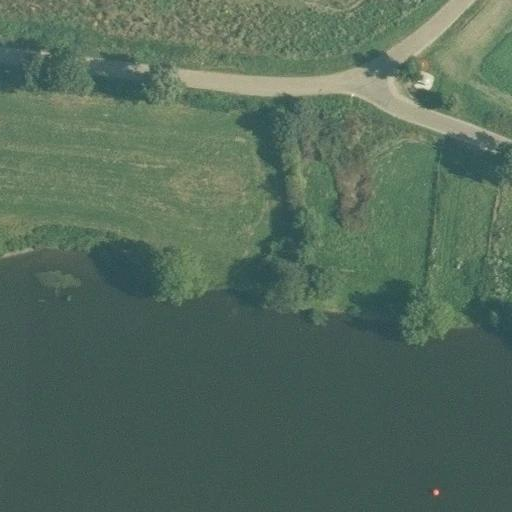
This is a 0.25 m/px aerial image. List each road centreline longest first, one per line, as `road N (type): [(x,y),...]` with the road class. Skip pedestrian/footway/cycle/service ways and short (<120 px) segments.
road 1 (unclassified): [(365,83),(290,91),(0,53)]
road 2 (unclassified): [(511,152),(406,113),(365,83)]
road 3 (unclassified): [(365,83),(465,0)]
